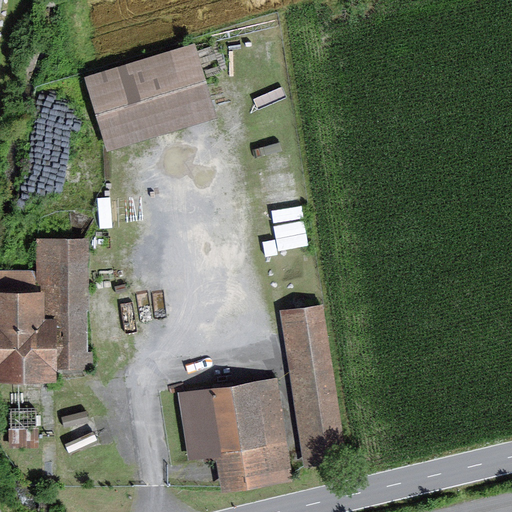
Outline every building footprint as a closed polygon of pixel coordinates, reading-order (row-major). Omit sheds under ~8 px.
[(191,48),(89,80),(109,143),(211,112),(191,48)] [(84,244),(39,244),(39,272),(5,272),(0,285),(0,376),(1,376),(1,366),(85,365),(84,244)] [(322,307),(288,313),(310,460),(345,455),(322,307)] [(271,382),(187,394),(196,454),(222,450),(227,485),(285,477),(271,382)] [(36,409),(10,410),(11,426),(37,425),(36,409)]
